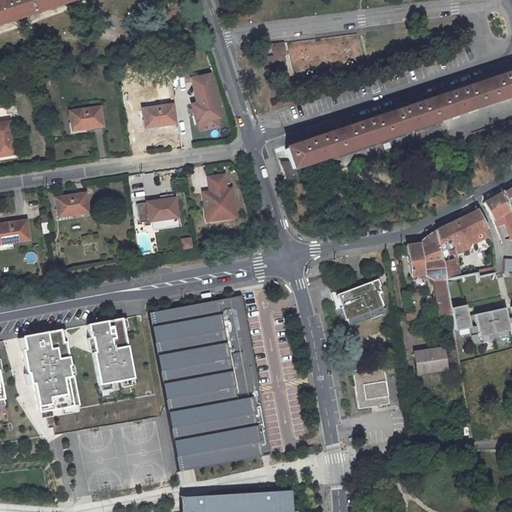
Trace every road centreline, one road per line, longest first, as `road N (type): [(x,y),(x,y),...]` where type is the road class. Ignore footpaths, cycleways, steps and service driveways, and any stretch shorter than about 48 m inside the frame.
road 1 (tertiary): [(0,311),(288,257)]
road 2 (tertiary): [(288,257),(320,377),(339,511)]
road 3 (residential): [(219,37),(476,3)]
road 4 (residential): [(256,147),(0,184)]
road 5 (residential): [(253,138),(490,59)]
road 6 (tertiary): [(288,257),(397,238),(511,176)]
